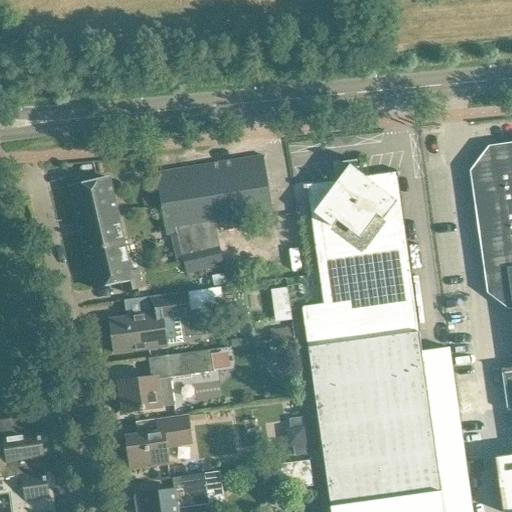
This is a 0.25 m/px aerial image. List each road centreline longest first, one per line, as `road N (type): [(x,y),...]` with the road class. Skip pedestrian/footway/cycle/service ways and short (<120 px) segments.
road 1 (secondary): [(63,120),(511,81)]
road 2 (unclassified): [(94,511),(60,286),(32,171)]
